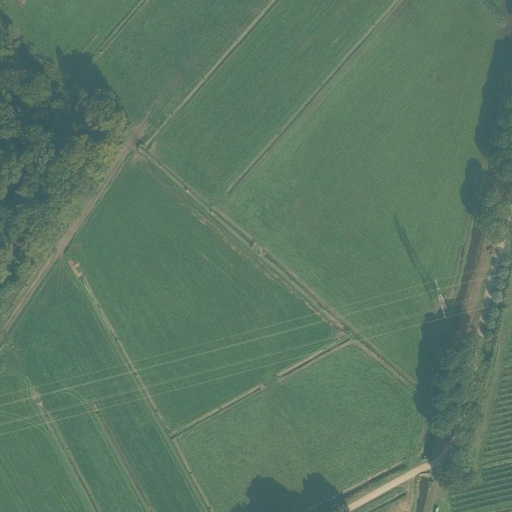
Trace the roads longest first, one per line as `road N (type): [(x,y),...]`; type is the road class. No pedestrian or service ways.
road 1 (track): [(339,511),(450,442),(511,180)]
road 2 (track): [(0,283),(91,148),(84,118),(0,40)]
